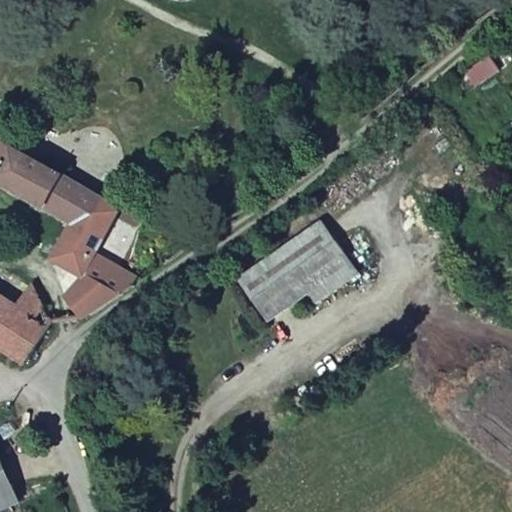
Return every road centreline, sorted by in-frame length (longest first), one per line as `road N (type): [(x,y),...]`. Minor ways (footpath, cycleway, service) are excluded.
road 1 (track): [(511,35),(42,377),(0,394)]
road 2 (residential): [(42,377),(91,511)]
